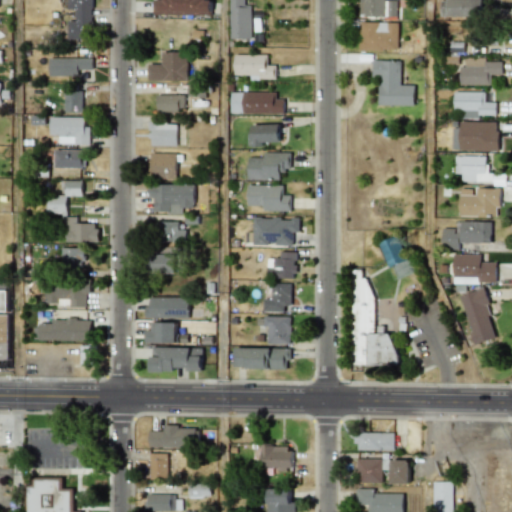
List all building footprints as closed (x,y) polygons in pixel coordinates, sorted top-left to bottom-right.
[(67,20),(68,38),(92,38),(91,0),(67,0),(68,9),(75,9),(76,20),(67,20)] [(156,0),(156,14),(211,16),(211,0),(156,0)] [(229,0),(229,38),(251,39),(251,5),(245,5),(244,0),(229,0)] [(397,17),(397,0),(393,0),(360,0),(360,16),(397,17)] [(483,0),(448,0),(449,5),(444,5),(444,16),(483,17),(483,0)] [(360,50),(398,51),(399,23),(360,22),(360,50)] [(149,64),(149,81),(188,80),(188,51),(162,52),(162,64),(149,64)] [(267,54),(235,54),(234,75),(250,75),(249,80),(275,80),(275,65),(267,65),(267,54)] [(78,77),(79,69),(92,70),(93,58),(49,58),(49,76),(78,77)] [(460,85),(491,85),(491,75),(502,75),(502,61),(486,62),(486,58),(464,58),(464,66),(459,66),(460,85)] [(401,60),(372,60),(372,76),(380,77),(380,105),(414,106),(415,85),(400,85),(401,60)] [(82,112),(82,88),(64,87),(64,112),(82,112)] [(485,91),(453,92),(454,117),(496,117),(496,102),(485,102),(485,91)] [(276,92),(231,92),(231,113),(284,114),(284,99),(276,99),(276,92)] [(184,112),(184,94),(157,95),(157,112),(184,112)] [(89,144),(89,126),(85,126),(85,117),(51,117),(50,134),(59,134),(58,144),(89,144)] [(452,150),(498,151),(498,122),(452,121),(452,150)] [(177,122),(150,122),(150,145),(176,146),(177,122)] [(280,142),(279,124),(249,125),(250,147),(263,146),(263,142),(280,142)] [(85,150),(55,149),(55,168),(85,168),(85,150)] [(248,157),(248,180),(280,180),(280,171),(290,171),(291,152),(264,152),(264,157),(248,157)] [(176,179),(176,153),(151,153),(151,179),(176,179)] [(493,182),(493,173),(486,172),(487,156),(455,155),(455,181),(493,182)] [(83,181),(65,180),(65,196),(83,196),(83,181)] [(182,213),(182,207),(194,208),(195,185),(149,183),(148,197),(155,198),(154,212),(182,213)] [(283,185),(248,185),(247,205),(263,206),(263,211),(290,211),(291,195),(283,195),(283,185)] [(499,188),(476,188),(476,195),(459,195),(459,216),(499,216),(499,188)] [(67,214),(66,195),(48,195),(48,214),(67,214)] [(78,217),(64,217),(64,241),(97,242),(98,223),(78,223),(78,217)] [(293,245),(293,232),(299,232),(299,218),(253,218),(253,245),(293,245)] [(186,229),(179,229),(179,221),(156,221),(156,242),(186,242),(186,229)] [(491,243),(492,222),(456,221),(456,228),(442,228),(442,249),(459,250),(459,242),(491,243)] [(379,243),(395,280),(413,272),(398,235),(379,243)] [(62,268),(84,268),(84,248),(62,248),(62,268)] [(296,252),(280,252),(280,258),(268,258),(267,278),(296,278),(296,252)] [(453,283),(496,283),(496,262),(481,262),(481,254),(453,254),(453,283)] [(147,273),(178,273),(179,255),(147,255),(147,273)] [(351,364),(401,365),(401,358),(392,333),(374,333),(374,305),(373,301),(373,296),(367,278),(361,278),(361,270),(350,270),(350,293),(351,296),(351,364)] [(86,306),(86,294),(91,294),(91,282),(45,282),(45,306),(86,306)] [(291,305),(291,284),(272,283),(272,299),(263,299),(263,311),(284,312),(284,305),(291,305)] [(459,296),(476,346),(497,338),(486,305),(489,304),(484,287),(459,296)] [(9,290),(0,289),(0,310),(9,311),(9,290)] [(150,297),(150,306),(146,306),(146,318),(189,318),(189,297),(150,297)] [(9,314),(0,314),(0,359),(9,359),(9,314)] [(268,326),(268,343),(290,344),(291,317),(264,316),(263,326),(268,326)] [(34,340),(91,342),(91,320),(52,318),(52,324),(34,324),(34,340)] [(177,343),(177,322),(151,323),(151,329),(145,330),(146,344),(177,343)] [(95,366),(96,346),(81,345),(80,365),(95,366)] [(151,371),(176,372),(176,369),(202,370),(202,348),(152,347),(151,371)] [(291,348),(236,348),(236,368),(287,369),(287,361),(290,361),(291,348)] [(149,447),(198,448),(199,427),(164,426),(164,431),(150,430),(149,447)] [(356,449),(394,450),(395,433),(356,432),(356,449)] [(261,469),(292,469),(293,446),(262,445),(261,469)] [(166,453),(150,453),(150,479),(166,479),(166,453)] [(382,459),(357,459),(357,482),(382,483),(382,459)] [(409,484),(410,460),(391,460),(390,484),(409,484)] [(73,511),(74,488),(63,488),(63,478),(33,477),(33,485),(28,485),(27,511),(73,511)] [(452,511),(452,481),(433,482),(433,511),(452,511)] [(210,483),(189,484),(189,498),(210,497),(210,483)] [(294,511),(295,502),(290,502),(290,489),(267,488),(266,511),(294,511)] [(402,511),(403,493),(374,493),(374,489),(356,488),(356,504),(368,504),(367,511),(402,511)] [(148,502),(144,502),(145,511),(177,511),(176,494),(148,494),(148,502)]
